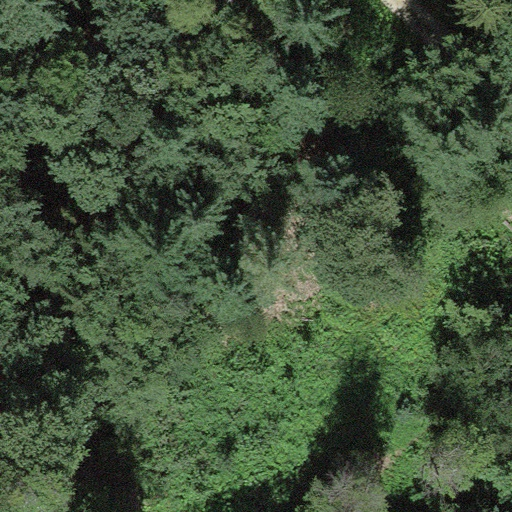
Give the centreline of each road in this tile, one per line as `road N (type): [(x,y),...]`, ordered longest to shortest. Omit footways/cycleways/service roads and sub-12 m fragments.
road 1 (track): [(247,511),(511,320)]
road 2 (track): [(421,0),(511,86)]
